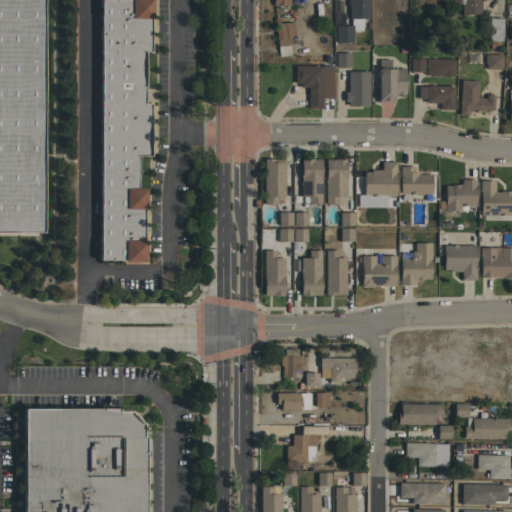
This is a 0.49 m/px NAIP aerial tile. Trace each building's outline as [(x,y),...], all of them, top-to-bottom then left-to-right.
[(43,0),(42,232),(0,232),(0,0),(43,0)] [(98,0),(151,0),(151,18),(149,18),(149,51),(142,51),(142,103),(149,103),(149,156),(136,156),(136,188),(144,188),(144,208),(142,208),(142,240),(143,240),(143,262),(123,262),(123,260),(98,260),(98,0)] [(367,0),(368,18),(361,18),(361,30),(352,30),(352,42),(334,43),(334,25),(350,25),(350,19),(348,19),(348,6),(346,6),(346,0),(367,0)] [(483,0),(483,1),(479,1),(480,14),(460,14),(460,4),(451,4),(450,0),(483,0)] [(291,54),(278,56),(273,18),(277,17),(278,23),(293,21),(294,29),(288,30),(289,35),(290,35),(290,37),(289,38),(291,54)] [(501,36),(501,40),(488,40),(488,26),(486,26),(486,19),(488,19),(488,17),(501,17),(501,36)] [(349,52),(349,67),(335,67),(335,52),(349,52)] [(501,69),(485,69),(485,62),(483,62),(483,55),(485,55),(485,54),(501,54),(501,69)] [(431,58),(431,57),(434,57),(434,58),(453,59),(453,76),(428,76),(428,75),(425,75),(425,67),(424,67),(424,65),(425,65),(425,58),(431,58)] [(423,72),(409,71),(409,58),(423,58),(423,72)] [(332,98),(321,98),(321,108),(306,108),(306,87),(298,87),(298,82),(292,82),(292,65),(332,65),(332,98)] [(378,67),(383,67),(385,69),(391,69),(391,68),(404,68),(404,94),(402,94),(402,95),(395,95),(395,93),(393,93),(393,103),(377,103),(376,69),(378,67)] [(367,93),(368,93),(368,95),(367,95),(367,106),(346,106),(346,101),(343,101),(343,92),(346,92),(346,71),(368,71),(367,93)] [(492,110),(482,109),(481,111),(474,111),(474,112),(467,111),(467,115),(458,114),(460,79),(477,81),(476,97),(485,98),(485,96),(487,94),(491,94),(493,96),(492,110)] [(452,110),(438,109),(439,103),(425,103),(425,98),(417,98),(417,85),(431,86),(431,84),(434,84),(434,85),(452,86),(452,110)] [(262,158),(272,158),(272,159),(283,159),(283,181),(284,181),(284,185),(283,185),(283,196),(275,196),(275,203),(262,203),(262,158)] [(320,203),(308,203),(308,196),(300,196),(300,158),(312,158),(312,159),(320,159),(320,203)] [(345,181),(345,185),(345,196),(336,196),(336,204),(324,204),(324,159),(331,159),(331,158),(345,158),(345,181)] [(395,161),(395,171),(394,171),(394,196),(374,196),(374,203),(363,203),(363,171),(370,171),(370,169),(380,169),(380,161),(395,161)] [(430,173),(430,193),(421,193),(421,195),(415,194),(415,193),(399,193),(399,174),(398,174),(398,166),(413,166),(413,171),(417,171),(417,173),(430,173)] [(450,185),(450,184),(460,183),(460,179),(475,178),(475,185),(474,185),(474,205),(459,205),(460,210),(443,210),(443,204),(444,204),(443,185),(450,185)] [(479,215),(479,190),(478,190),(478,180),(493,180),(493,191),(499,191),(499,190),(511,190),(511,215),(479,215)] [(290,225),(277,225),(277,211),(290,212),(290,225)] [(306,224),(292,224),(292,212),(306,212),(306,224)] [(352,225),(339,225),(339,212),(352,212),(352,225)] [(290,241),(277,241),(277,228),(290,228),(290,241)] [(306,241),(292,241),(292,228),(306,228),(306,241)] [(352,241),(339,241),(339,228),(352,228),(352,241)] [(430,242),(430,259),(429,278),(422,278),(422,279),(413,279),(413,284),(398,284),(398,279),(399,252),(410,252),(410,258),(410,250),(413,250),(413,242),(430,242)] [(474,245),(474,268),(474,280),(459,279),(459,271),(449,271),(449,269),(442,269),(442,256),(441,256),(441,253),(442,253),(442,245),(474,245)] [(511,278),(501,278),(501,276),(479,276),(479,256),(478,256),(478,247),(494,247),(494,246),(499,246),(499,247),(511,247),(511,278)] [(275,250),(275,257),(283,257),(283,268),(283,272),(283,295),(279,295),(279,296),(274,296),(274,295),(270,295),(270,294),(262,294),(262,250),(275,250)] [(320,274),(319,274),(319,294),(308,295),(303,296),(303,295),(299,295),(299,257),(307,257),(307,250),(320,250),(320,274)] [(336,250),(336,257),(344,257),(344,268),(345,268),(345,272),(344,272),(344,294),(334,294),(334,295),(324,295),(324,250),(336,250)] [(380,285),(372,285),(372,287),(359,287),(359,284),(360,284),(360,264),(360,261),(357,261),(357,256),(359,256),(359,255),(374,255),(374,263),(378,263),(378,255),(395,255),(395,264),(394,264),(394,283),(394,285),(380,285)] [(279,355),(285,355),(285,350),(296,350),(296,355),(301,355),(301,365),(299,365),(299,377),(292,377),(292,376),(281,376),(281,365),(279,365),(279,355)] [(353,357),(353,378),(336,378),(336,381),(330,381),(330,383),(331,383),(331,387),(315,387),(315,386),(303,386),(303,372),(318,372),(318,357),(353,357)] [(298,392),(298,393),(301,393),(301,397),(302,397),(302,409),(298,409),(280,410),(280,403),(275,403),(275,392),(298,392)] [(323,405),(314,405),(314,392),(323,392),(323,405)] [(440,404),(440,416),(433,416),(433,424),(418,424),(415,424),(396,423),(396,411),(398,411),(399,403),(440,404)] [(466,403),(466,417),(453,416),(453,403),(466,403)] [(141,422),(141,436),(143,436),(143,511),(21,511),(22,408),(116,408),(116,411),(129,411),(129,412),(139,422),(141,422)] [(462,426),(470,426),(470,418),(483,418),(483,417),(487,417),(487,418),(506,418),(506,431),(504,431),(504,438),(462,438),(462,426)] [(449,425),(449,438),(436,438),(436,425),(449,425)] [(314,445),(314,461),(304,461),(304,462),(284,461),(283,460),(284,455),(284,451),(283,451),(284,446),(284,445),(290,445),(290,434),(291,434),(291,433),(294,433),(294,434),(315,434),(314,445)] [(435,443),(435,466),(415,465),(415,457),(403,457),(403,453),(402,453),(402,444),(403,444),(403,442),(435,443)] [(507,455),(507,478),(487,478),(487,469),(475,469),(475,454),(507,455)] [(293,485),(280,485),(280,472),(293,472),(293,485)] [(316,472),(328,472),(328,485),(316,485),(316,472)] [(363,485),(349,485),(349,472),(363,472),(363,485)] [(445,502),(445,511),(409,511),(410,498),(398,498),(398,481),(437,481),(437,498),(439,502),(445,502)] [(491,481),(491,485),(488,485),(488,486),(490,486),(490,491),(474,490),(474,481),(491,481)] [(439,485),(448,485),(448,484),(459,484),(459,485),(466,485),(466,495),(439,495),(439,485)] [(271,486),(271,494),(279,494),(279,511),(259,511),(259,486),(271,486)] [(309,486),(309,494),(317,494),(317,505),(318,505),(318,508),(317,508),(317,511),(297,511),(297,486),(309,486)] [(345,486),(345,494),(353,494),(353,508),(353,511),(352,511),(332,511),(332,486),(345,486)]
